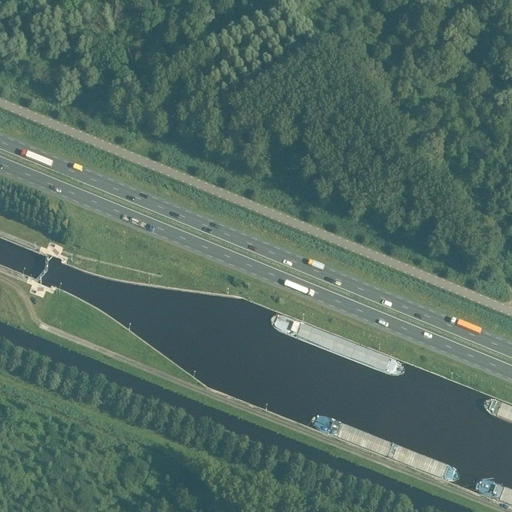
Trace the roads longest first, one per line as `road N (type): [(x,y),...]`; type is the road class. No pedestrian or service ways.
road 1 (trunk): [(511,350),(0,141)]
road 2 (unclassified): [(0,103),(511,312)]
road 3 (trunk): [(0,167),(511,375)]
